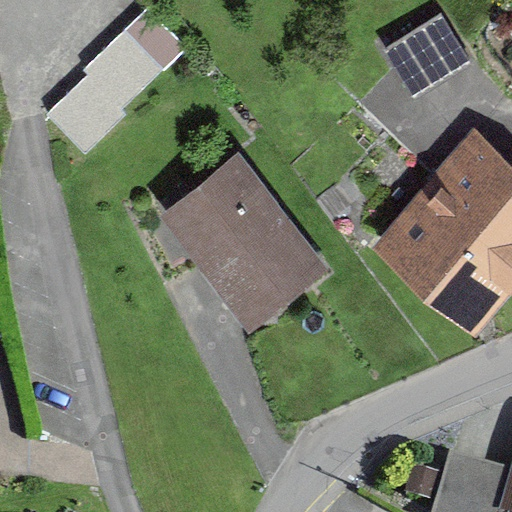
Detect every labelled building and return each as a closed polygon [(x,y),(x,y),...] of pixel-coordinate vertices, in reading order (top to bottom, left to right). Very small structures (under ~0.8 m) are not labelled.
[(469,61),(440,13),(386,46),(415,94),(469,61)] [(163,67),(124,27),(83,67),(88,71),(46,111),(85,151),(126,111),(122,107),(163,67)] [(511,172),(471,137),(450,162),(463,173),(402,244),(468,300),(511,248),(511,172)] [(319,263),(237,157),(168,210),(250,316),(319,263)] [(436,497),(444,469),(419,462),(411,490),(436,497)] [(450,462),(435,511),(497,511),(507,479),(450,462)]
